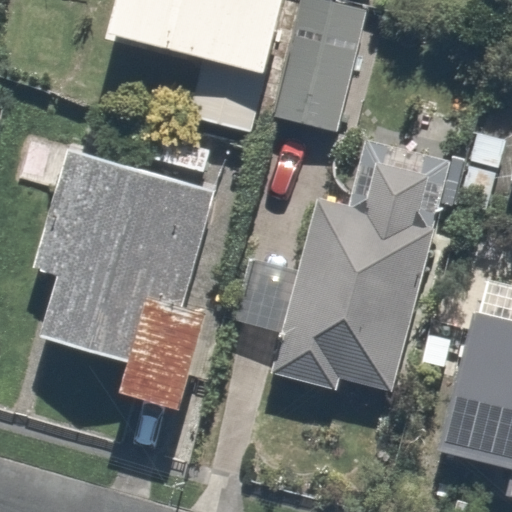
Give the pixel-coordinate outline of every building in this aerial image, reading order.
[(103,0),(95,34),(257,72),(273,0),(103,0)] [(334,127),(356,38),(278,18),(256,108),(334,127)] [(511,132),(503,178),(511,179),(511,132)] [(392,386),(451,162),(359,138),(343,202),(309,193),(263,369),(328,386),(332,370),(392,386)] [(210,183),(62,146),(49,143),(18,267),(40,272),(25,335),(115,357),(107,391),(188,411),(211,315),(180,307),(210,183)] [(511,282),(469,274),(434,447),(500,460),(494,492),(511,495),(511,282)]
